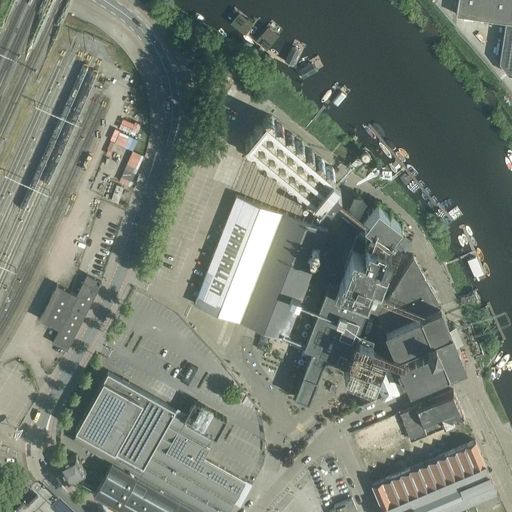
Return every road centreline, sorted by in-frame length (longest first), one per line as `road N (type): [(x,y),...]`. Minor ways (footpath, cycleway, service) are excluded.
road 1 (tertiary): [(38,468),(32,447),(40,420),(117,285),(171,122),(157,53),(137,25),(102,0)]
road 2 (unknown): [(20,328),(93,183),(121,73)]
road 3 (residential): [(335,427),(461,374),(511,496)]
road 4 (unknown): [(178,299),(238,143)]
